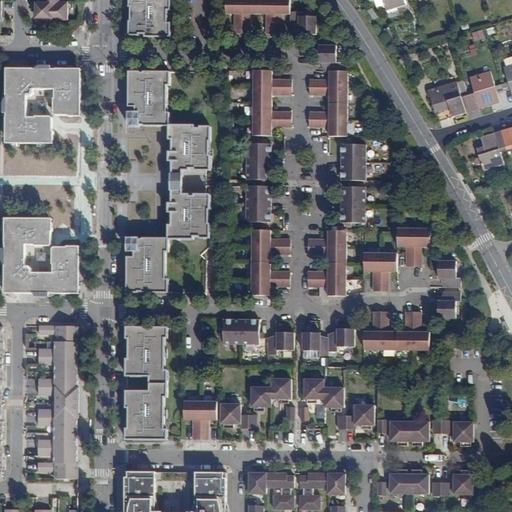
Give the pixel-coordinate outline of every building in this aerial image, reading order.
[(37,1),(37,17),(52,17),(52,20),(69,20),(69,1),(64,1),(64,0),(40,0),(40,1),(37,1)] [(146,38),(171,38),(171,37),(171,25),(168,25),(168,11),(172,11),(171,0),(130,0),(131,8),(132,8),(132,23),(130,23),(130,37),(140,37),(140,35),(146,35),(146,38)] [(241,35),(240,0),(224,0),(224,15),(233,15),(237,15),(237,17),(233,19),(233,20),(233,35),(241,35)] [(257,0),(240,0),(241,35),(248,35),(248,20),(245,16),(245,15),(249,15),(257,15),(257,0)] [(273,0),(257,0),(257,15),(266,15),(270,15),(270,17),(266,20),(266,35),(273,35),(273,0)] [(290,0),(273,0),(273,35),(281,35),(282,20),(278,17),(278,15),(282,15),(290,16),(290,13),(290,0)] [(404,0),(381,0),(385,11),(406,5),(404,0)] [(300,13),(290,13),(290,16),(290,29),(299,29),(299,33),(299,35),(316,35),(316,18),(300,17),(300,13)] [(472,33),(474,42),(485,38),(482,30),(472,33)] [(330,72),(341,72),(342,64),(337,63),(337,47),(319,47),(319,63),(322,63),(326,63),(326,72),(330,72)] [(28,70),(10,69),(6,74),(6,79),(15,79),(15,78),(18,78),(18,72),(25,72),(28,70)] [(5,139),(10,143),(48,144),(52,141),(53,131),(52,130),(52,118),(50,116),(35,115),(35,116),(26,116),(26,95),(30,95),(33,92),(33,89),(54,89),(54,97),(53,97),(53,113),(55,115),(67,115),(67,116),(78,116),(81,113),(81,74),(77,70),(28,70),(25,72),(18,72),(18,78),(15,78),(15,79),(6,79),(5,139)] [(272,84),(273,80),(273,72),(254,71),(254,87),(292,88),(292,81),(277,80),(274,84),(272,84)] [(141,72),(130,72),(130,107),(137,107),(136,113),(129,113),(129,126),(165,127),(170,127),(170,140),(173,140),(173,153),(170,153),(170,171),(183,171),(190,171),(190,169),(196,169),(196,171),(212,171),(212,156),(210,156),(210,141),(211,141),(211,128),(201,127),(201,129),(195,129),(195,126),(170,126),(170,113),(167,113),(168,86),(171,86),(171,73),(145,72),(145,73),(141,73),(141,72)] [(348,72),(341,72),(330,72),(330,80),(330,84),(329,84),(325,80),(310,80),(310,88),(348,89),(348,72)] [(500,103),(497,94),(496,91),(495,87),(490,72),(470,78),(474,91),(468,93),(473,110),(479,109),(480,109),(500,103)] [(466,112),(473,110),(468,93),(461,95),(457,82),(436,89),(438,96),(430,98),(435,113),(443,111),(442,109),(449,106),(452,117),(467,114),(466,112)] [(292,96),(292,88),(254,87),(254,104),(272,104),(272,96),(272,92),(274,92),(277,96),(292,96)] [(348,105),(348,89),(310,88),(310,96),(325,96),(328,93),(330,93),(330,96),(330,105),(348,105)] [(430,98),(438,96),(436,89),(428,91),(430,98)] [(272,113),(272,104),(254,104),(254,120),(292,121),(292,113),(277,113),(274,116),(272,116),(272,113)] [(348,121),(348,105),(330,105),(330,113),(330,116),(328,116),(324,113),(310,113),(310,121),(348,121)] [(292,128),(292,121),(254,120),(254,136),(272,137),(272,128),(272,124),(274,124),(277,128),(292,128)] [(348,137),(348,121),(310,121),(310,128),(325,128),(328,125),(330,125),(330,129),(330,137),(348,137)] [(511,128),(508,129),(508,130),(502,132),(507,150),(511,148),(511,128)] [(501,152),(507,150),(502,132),(495,134),(481,138),(484,149),(478,151),(480,158),(475,159),(477,165),(482,164),(484,171),(504,164),(501,152)] [(272,145),(258,144),(253,145),(247,144),(247,162),(272,162),(272,145)] [(367,146),(361,146),(355,146),(342,145),(342,163),(367,164),(367,146)] [(272,181),(272,162),(247,162),(247,180),(261,180),(266,180),(272,181)] [(366,181),(367,164),(342,163),(342,181),(347,181),(353,181),(366,181)] [(183,183),(183,171),(170,171),(170,183),(169,194),(183,194),(183,183)] [(266,187),(261,187),(247,187),(247,204),(272,205),(272,187),(266,187)] [(366,188),(353,187),(347,187),(342,187),(342,206),(366,206),(366,188)] [(189,194),(183,194),(169,194),(169,211),(173,211),(172,224),(169,224),(169,237),(165,237),(128,238),(128,251),(135,251),(135,257),(128,257),(128,292),(139,292),(138,291),(143,291),(143,292),(169,292),(169,279),(166,279),(166,251),(169,251),(169,238),(194,239),(194,236),(200,236),(200,237),(210,237),(210,223),(209,223),(209,209),(211,209),(211,194),(195,194),(195,196),(189,196),(189,194)] [(271,223),(272,205),(247,204),(247,222),(253,222),(258,222),(271,223)] [(366,224),(366,206),(342,206),(341,224),(355,224),(360,224),(366,224)] [(52,222),(49,218),(9,218),(5,221),(4,283),(13,283),(13,284),(17,284),(17,290),(23,290),(27,293),(76,294),(79,291),(80,249),(77,246),(66,246),(66,247),(54,247),(52,249),(52,265),(53,265),(53,273),(32,273),(31,270),(28,266),(25,266),(25,245),(34,245),(34,246),(49,246),(51,244),(51,231),(52,231),(52,222)] [(415,266),(415,229),(398,229),(399,246),(407,246),(411,246),(411,248),(407,252),(407,266),(415,266)] [(431,229),(415,229),(415,266),(422,266),(423,251),(419,248),(419,247),(423,247),(431,247),(431,229)] [(271,231),(253,231),(253,247),(291,247),(291,239),(276,239),(274,243),(271,243),(271,239),(271,231)] [(348,232),(329,232),(329,239),(329,244),(327,244),(324,239),(309,239),(309,247),(348,248),(348,232)] [(291,255),(291,247),(253,247),(253,263),(271,263),(271,255),(271,251),(273,251),(276,255),(291,255)] [(329,264),(347,264),(348,248),(309,247),(309,255),(324,255),(328,252),(329,252),(329,255),(329,264)] [(381,292),(382,255),(365,255),(365,272),(374,272),(378,272),(377,274),(374,276),(374,292),(381,292)] [(398,256),(382,255),(381,292),(389,292),(389,277),(386,274),(386,272),(389,273),(398,273),(398,256)] [(439,262),(439,276),(457,268),(457,262),(439,262)] [(271,272),(271,263),(253,263),(253,280),(291,280),(291,272),(276,272),(273,276),(271,276),(271,272)] [(309,280),(347,280),(347,264),(329,264),(329,272),(329,276),(327,276),(323,272),(309,272),(309,280)] [(457,268),(439,276),(439,279),(441,279),(446,279),(445,288),(462,288),(462,279),(457,279),(457,268)] [(291,288),(291,280),(253,280),(253,296),(271,296),(271,288),(271,284),(273,284),(276,288),(291,288)] [(347,297),(347,280),(309,280),(309,288),(324,288),(327,284),(329,284),(329,288),(329,296),(347,297)] [(13,283),(4,283),(4,290),(7,293),(27,293),(23,290),(17,290),(17,284),(13,284),(13,283)] [(462,293),(446,293),(446,302),(442,302),(439,302),(439,319),(457,319),(457,302),(462,302),(462,293)] [(381,349),(381,312),(374,312),(374,327),(378,330),(378,332),(374,332),(366,332),(366,349),(381,349)] [(390,312),(381,312),(381,349),(399,349),(398,332),(390,332),(386,332),(386,330),(390,328),(390,312)] [(407,332),(398,332),(399,349),(414,349),(415,313),(407,312),(407,328),(411,331),(411,332),(407,332)] [(423,313),(415,313),(414,349),(431,350),(431,332),(423,332),(419,332),(419,331),(423,328),(423,313)] [(224,320),(224,333),(224,335),(242,332),(242,320),(224,320)] [(242,320),(242,332),(260,330),(260,320),(242,320)] [(79,326),(38,325),(38,333),(51,334),(53,330),(56,333),(55,342),(78,342),(79,342),(79,326)] [(126,439),(167,439),(167,429),(164,429),(164,418),(167,418),(167,409),(164,409),(165,396),(168,396),(168,370),(165,370),(165,352),(167,352),(167,349),(165,349),(165,338),(168,338),(168,327),(127,327),(127,338),(130,338),(129,359),(127,359),(127,375),(150,376),(150,391),(127,390),(126,407),(129,407),(129,428),(126,428),(126,439)] [(330,339),(330,340),(330,352),(339,352),(339,347),(356,348),(356,329),(339,329),(339,332),(339,336),(330,336),(330,339)] [(260,330),(242,332),(242,344),(260,344),(260,339),(260,333),(260,330)] [(242,332),(224,335),(224,339),(224,344),(242,344),(242,332)] [(295,333),(278,333),(278,338),(269,338),(269,355),(278,356),(278,351),(295,351),(295,333)] [(321,333),(304,333),(304,351),(321,352),(321,356),(329,356),(329,352),(330,352),(330,340),(321,340),(321,336),(321,333)] [(78,342),(55,342),(54,342),(54,349),(52,352),(51,350),(38,349),(38,356),(77,357),(78,342)] [(77,357),(38,356),(38,364),(50,364),(52,362),(54,364),(54,373),(77,373),(77,357)] [(77,373),(54,373),(54,380),(52,382),(51,380),(38,380),(38,387),(77,387),(77,373)] [(289,399),(292,399),(292,379),(272,379),(272,387),(252,387),(252,407),(254,407),(254,411),(262,411),(262,407),(265,407),(272,407),(272,399),(279,399),(281,399),(281,404),(290,404),(289,399)] [(307,399),(307,404),(315,404),(315,399),(318,400),(325,400),(325,408),(332,408),(334,408),(334,412),(342,412),(342,408),(345,408),(345,388),(325,388),(325,380),(305,379),(304,399),(307,399)] [(55,403),(78,403),(78,387),(77,387),(38,387),(38,395),(51,395),(53,393),(55,395),(55,403)] [(194,420),(192,401),(184,401),(184,420),(193,420),(194,420)] [(217,402),(192,401),(194,420),(196,420),(196,421),(194,423),(196,440),(208,440),(208,425),(205,421),(205,420),(208,420),(217,420),(217,402)] [(38,418),(77,419),(78,419),(78,403),(55,403),(55,411),(53,413),(52,412),(38,411),(38,418)] [(224,428),(231,428),(232,424),(234,424),(241,424),(240,428),(257,428),(257,415),(241,415),(241,404),(222,404),(222,424),(224,424),(224,428)] [(365,425),(365,430),(372,430),(372,425),(375,425),(375,405),(355,405),(355,416),(339,416),(339,429),(355,429),(355,425),(362,425),(365,425)] [(53,434),(77,434),(77,419),(38,418),(38,426),(49,426),(51,424),(53,426),(53,434)] [(387,420),(379,420),(378,434),(387,434),(387,420)] [(450,421),(434,420),(433,435),(450,435),(450,421)] [(321,441),(321,430),(308,430),(308,421),(299,421),(299,440),(321,441)] [(421,442),(423,442),(430,442),(430,422),(392,422),(391,442),(398,442),(400,442),(400,446),(408,446),(409,442),(413,442),(413,446),(421,446),(421,442)] [(474,442),(474,423),(454,422),(454,442),(461,442),(464,443),(464,447),(471,447),(472,442),(474,442)] [(37,448),(77,449),(77,434),(53,434),(53,441),(52,443),(50,441),(37,441),(37,448)] [(53,464),(77,464),(77,449),(37,448),(37,456),(49,456),(51,454),(53,456),(53,464)] [(55,471),(54,479),(77,479),(78,464),(77,464),(53,464),(37,463),(37,471),(51,471),(52,469),(55,471)] [(400,475),(398,475),(391,475),(391,495),(429,495),(429,476),(423,476),(420,476),(420,471),(412,471),(412,476),(408,475),(408,471),(400,471),(400,475)] [(463,476),(461,476),(454,476),(454,495),(474,495),(474,476),(471,476),(471,471),(463,471),(463,476)] [(163,511),(179,511),(226,511),(227,479),(224,478),(224,473),(129,472),(129,478),(126,478),(125,511),(163,511)] [(259,473),(249,473),(249,493),(266,493),(266,487),(281,487),(281,494),(274,494),(273,508),(294,508),(294,497),(291,497),(291,494),(291,487),(294,487),(294,475),(287,475),(287,473),(263,473),(263,475),(259,475),(259,473)] [(303,497),(300,497),(300,509),(320,509),(320,494),(313,495),(312,487),(328,487),(328,493),(346,493),(346,473),(336,473),(336,475),(332,475),(332,473),(308,473),(308,475),(300,475),(300,487),(303,487),(303,494),(303,497)] [(387,483),(378,484),(378,497),(387,496),(387,483)] [(449,484),(434,484),(434,497),(449,497),(449,484)]
